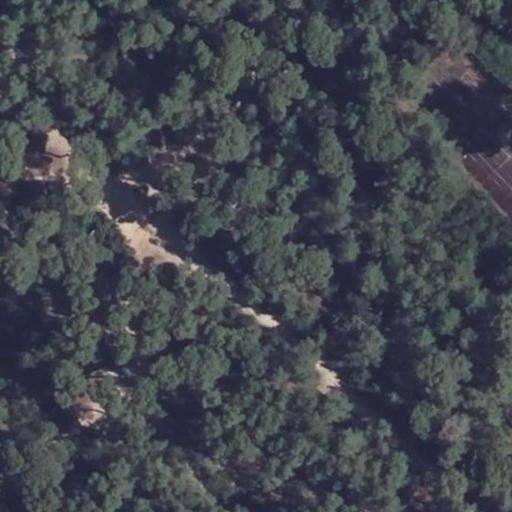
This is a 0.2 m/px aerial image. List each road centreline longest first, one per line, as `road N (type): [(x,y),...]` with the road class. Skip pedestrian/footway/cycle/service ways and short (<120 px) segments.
road 1 (track): [(0,24),(61,138),(179,258),(320,364),(476,511)]
road 2 (track): [(112,187),(137,254),(133,349),(118,397),(0,494)]
